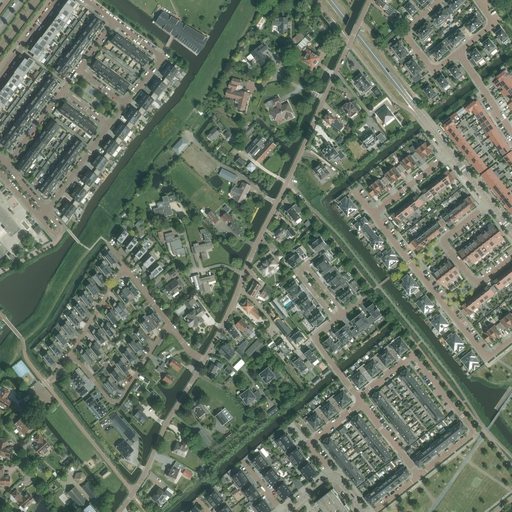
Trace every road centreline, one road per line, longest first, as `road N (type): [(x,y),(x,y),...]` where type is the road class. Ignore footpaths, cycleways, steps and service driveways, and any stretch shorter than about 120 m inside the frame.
road 1 (residential): [(204,360),(369,0)]
road 2 (residential): [(372,214),(487,359),(511,339)]
road 3 (residential): [(119,511),(204,360)]
road 4 (residential): [(472,433),(418,359),(359,397)]
road 5 (residential): [(26,478),(25,450),(2,423),(71,353)]
road 6 (residential): [(168,324),(118,401),(71,353)]
road 7 (residential): [(489,202),(444,244),(478,283),(511,258)]
road 8 (residential): [(457,52),(434,69),(406,35),(440,0)]
